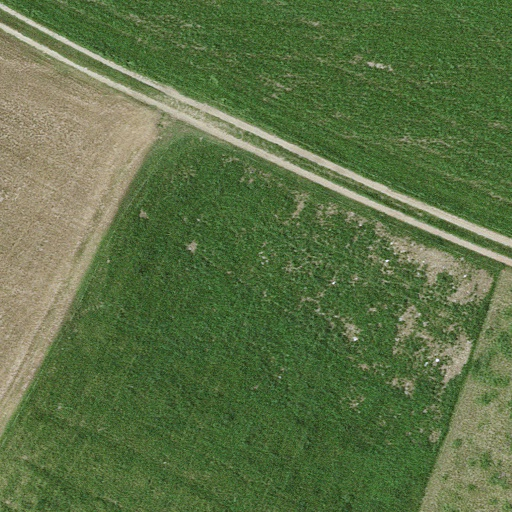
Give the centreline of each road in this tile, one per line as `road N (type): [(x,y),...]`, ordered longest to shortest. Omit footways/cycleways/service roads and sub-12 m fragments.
road 1 (track): [(511,257),(168,103),(0,16)]
road 2 (track): [(168,103),(0,399)]
